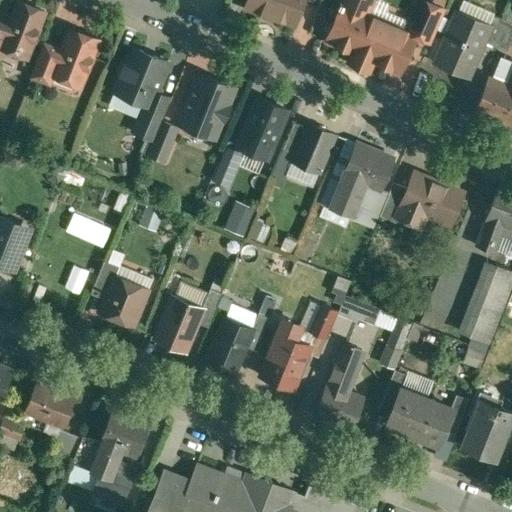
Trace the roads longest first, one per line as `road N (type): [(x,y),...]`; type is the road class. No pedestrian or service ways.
road 1 (residential): [(486,511),(0,327)]
road 2 (residential): [(511,159),(121,0)]
